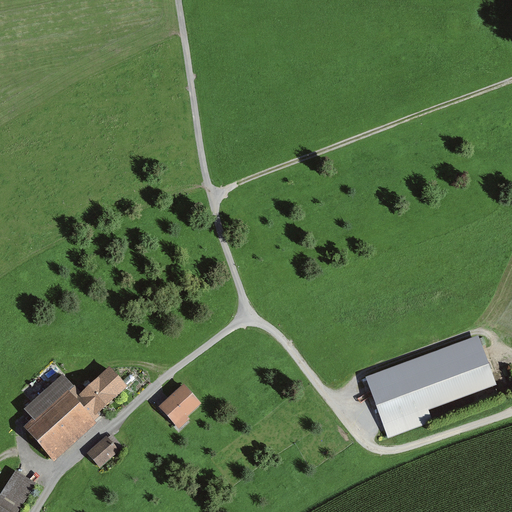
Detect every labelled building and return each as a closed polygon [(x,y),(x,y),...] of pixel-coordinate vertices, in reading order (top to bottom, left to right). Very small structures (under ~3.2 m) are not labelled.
[(499,386),(481,337),(373,377),(395,438),(436,423),(432,410),(499,386)] [(42,423),(30,434),(55,461),(135,389),(117,368),(88,394),(72,377),(33,413),(42,423)] [(194,386),(163,411),(178,430),(210,405),(194,386)] [(114,438),(90,458),(99,469),(123,448),(114,438)] [(29,511),(45,488),(21,472),(0,504),(0,511),(29,511)]
